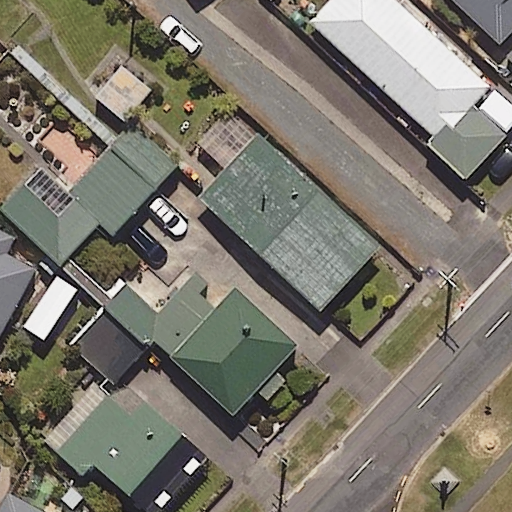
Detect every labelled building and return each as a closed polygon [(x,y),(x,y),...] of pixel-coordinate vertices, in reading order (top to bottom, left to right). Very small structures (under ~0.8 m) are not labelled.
[(488,89),(391,0),(336,0),(312,26),(434,139),(428,146),(467,182),(506,139),(472,107),(488,89)] [(511,34),(511,0),(452,0),(500,47),(511,34)] [(153,93),(123,67),(95,99),(125,126),(153,93)] [(382,249),(261,138),(251,148),(220,120),(195,148),(226,176),(202,203),(323,313),(382,249)] [(134,128),(68,198),(99,228),(112,240),(178,169),(134,128)] [(99,228),(68,198),(35,168),(0,205),(0,207),(63,267),(99,228)] [(15,239),(0,230),(0,335),(37,273),(5,254),(15,239)] [(157,315),(119,278),(106,291),(76,262),(66,271),(148,351),(157,343),(236,421),(259,398),(268,407),(291,384),(282,375),(300,356),(238,295),(228,305),(196,275),(157,315)] [(88,360),(74,375),(94,393),(107,378),(115,385),(144,353),(104,316),(74,348),(88,360)] [(174,511),(213,468),(121,386),(60,455),(84,477),(93,466),(145,511),(174,511)] [(38,511),(10,497),(2,511),(38,511)]
